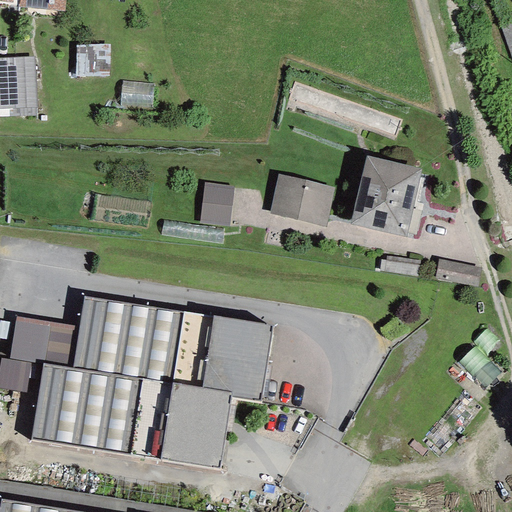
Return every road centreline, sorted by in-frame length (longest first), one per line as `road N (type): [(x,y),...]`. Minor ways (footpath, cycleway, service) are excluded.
road 1 (unknown): [(326,511),(333,368),(312,338),(52,283)]
road 2 (track): [(420,0),(479,243)]
